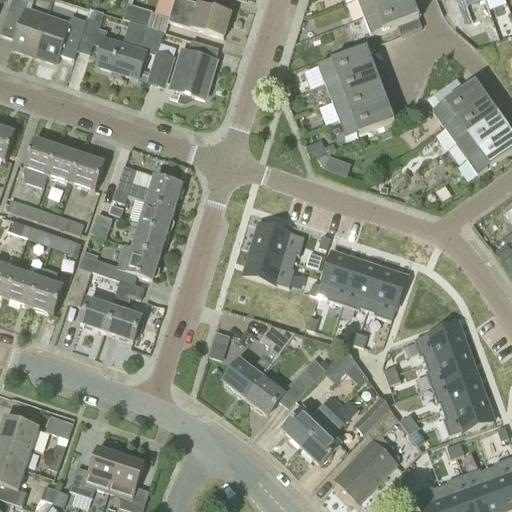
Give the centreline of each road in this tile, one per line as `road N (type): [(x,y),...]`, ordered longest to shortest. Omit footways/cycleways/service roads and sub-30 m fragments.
road 1 (residential): [(152,407),(228,166)]
road 2 (residential): [(228,166),(0,87)]
road 3 (residential): [(441,237),(228,166)]
road 4 (residential): [(228,166),(279,0)]
road 5 (residential): [(152,407),(0,353)]
